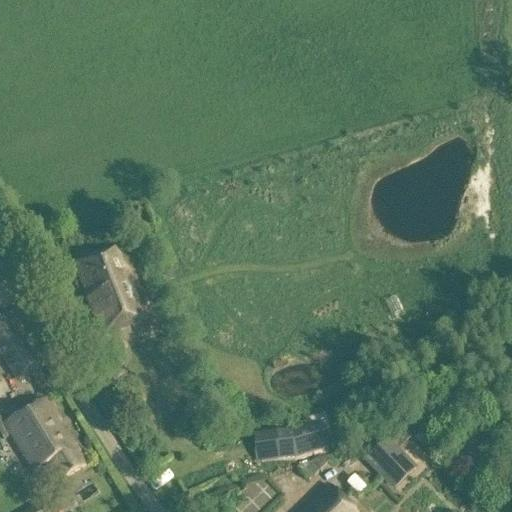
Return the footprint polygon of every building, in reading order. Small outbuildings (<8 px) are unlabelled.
[(74,268),(102,339),(141,324),(127,288),(129,283),(126,275),(121,272),(113,253),(74,268)] [(0,350),(20,382),(42,368),(10,317),(0,322),(0,350)] [(461,393),(440,399),(447,421),(467,415),(461,393)] [(57,485),(86,468),(46,402),(4,427),(33,474),(46,467),(57,485)] [(291,437),(259,439),(261,465),(296,462),(323,454),(316,429),(291,437)] [(386,443),(364,464),(393,493),(414,472),(406,463),(397,453),(412,440),(407,435),(386,443)] [(350,511),(329,489),(314,504),(313,503),(303,511),(350,511)]
